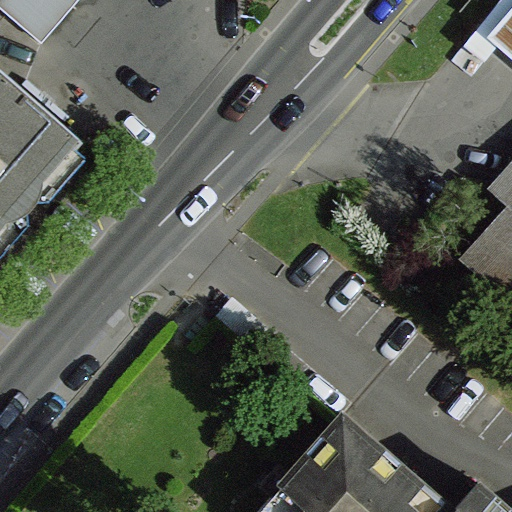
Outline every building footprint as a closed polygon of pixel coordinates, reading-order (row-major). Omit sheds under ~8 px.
[(3,0),(2,3),(48,42),(83,0),(3,0)] [(511,52),(511,5),(489,32),(511,52)] [(0,229),(80,137),(0,67),(0,229)] [(511,172),(498,189),(511,201),(511,208),(471,256),(511,291),(511,172)] [(511,511),(511,501),(488,480),(463,509),(350,411),(263,511),(511,511)]
